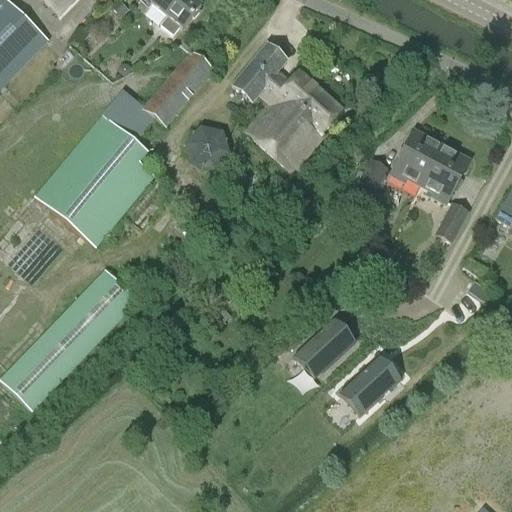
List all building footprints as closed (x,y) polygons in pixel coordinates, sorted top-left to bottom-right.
[(0,0),(0,91),(46,43),(0,0)] [(36,0),(57,21),(77,0),(36,0)] [(172,40),(179,31),(181,32),(199,9),(188,0),(137,0),(147,10),(150,8),(167,21),(159,30),(172,40)] [(127,14),(116,2),(108,10),(119,22),(127,14)] [(288,84),(277,74),(285,65),(265,49),(231,90),(250,106),(257,98),(266,106),(242,135),(287,174),(292,169),(289,166),(308,144),(311,147),(339,114),(296,74),(288,84)] [(142,111),(142,112),(163,131),(210,74),(188,56),(142,111)] [(121,94),(101,119),(134,147),(154,123),(141,112),(142,112),(142,111),(121,94)] [(100,119),(33,200),(93,250),(152,179),(136,165),(144,155),(100,119)] [(212,175),(233,147),(203,123),(181,151),(212,175)] [(418,188),(439,149),(437,148),(438,146),(425,139),(424,141),(411,134),(388,176),(404,185),(406,181),(418,188)] [(439,149),(418,188),(431,194),(429,198),(445,207),(467,165),(453,157),(454,155),(442,148),(441,150),(439,149)] [(374,194),(386,171),(370,163),(358,185),(374,194)] [(511,191),(507,199),(493,222),(511,233),(511,191)] [(450,246),(466,214),(451,206),(434,237),(450,246)] [(0,386),(30,414),(135,304),(103,274),(0,382),(0,386)] [(473,286),(469,294),(485,302),(489,294),(473,286)] [(333,323),(291,361),(302,372),(310,365),(321,376),(354,346),(333,323)] [(378,361),(337,399),(358,422),(399,384),(378,361)]
